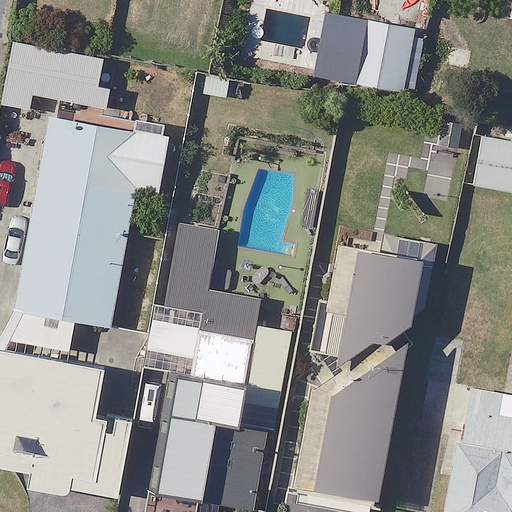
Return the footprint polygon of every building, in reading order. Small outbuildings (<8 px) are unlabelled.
[(425,0),(377,0),(376,10),(422,18),(425,0)] [(418,30),(365,21),(355,83),(408,92),(418,30)] [(112,60),(19,43),(11,89),(103,106),(112,60)] [(173,139),(51,119),(20,311),(115,326),(138,188),(164,193),(173,139)] [(511,130),(486,127),(477,186),(511,191),(511,130)] [(378,511),(425,263),(342,248),(331,306),(324,304),(315,352),(344,358),(340,382),(318,378),(295,503),(341,511),(378,511)] [(477,286),(444,281),(421,424),(463,431),(449,511),(511,511),(511,365),(497,363),(504,321),(472,316),(477,286)] [(207,313),(157,305),(146,376),(181,381),(164,494),(255,508),(267,429),(279,431),(295,331),(259,326),(257,342),(204,334),(207,313)] [(109,363),(0,349),(0,468),(36,473),(34,486),(124,498),(136,412),(103,408),(109,363)]
